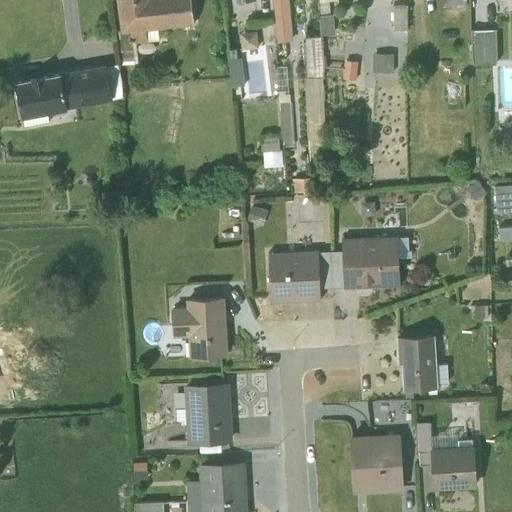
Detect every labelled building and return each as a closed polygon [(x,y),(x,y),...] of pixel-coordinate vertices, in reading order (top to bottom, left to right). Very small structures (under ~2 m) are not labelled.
[(136,44),(158,41),(158,28),(193,25),(190,0),(115,0),(119,31),(118,32),(121,66),(138,65),(136,44)] [(273,8),(277,42),(292,39),(287,0),(272,0),(273,8)] [(316,0),(318,36),(334,35),(332,15),(329,15),(328,1),(336,0),(335,0),(316,0)] [(392,5),(392,30),(406,30),(406,5),(392,5)] [(496,26),(472,27),(473,63),(497,62),(496,26)] [(231,51),(233,88),(267,86),(266,77),(248,78),(247,61),(263,60),(261,28),(241,29),(242,50),(231,51)] [(324,150),(318,36),(304,37),(304,41),(301,43),(306,151),(324,150)] [(22,118),(24,126),(48,122),(47,113),(82,105),(83,106),(122,97),(117,63),(14,81),(20,118),(22,118)] [(285,67),(276,67),(282,147),(291,146),(289,95),(287,94),(285,67)] [(276,136),(259,137),(260,151),(262,151),(264,168),(281,166),(280,150),(278,150),(276,136)] [(315,176),(291,179),(293,191),(316,189),(315,176)] [(496,212),(511,211),(511,181),(495,182),(496,212)] [(267,210),(251,205),(246,220),(262,225),(267,210)] [(511,223),(500,224),(501,236),(511,236),(511,223)] [(410,249),(407,249),(407,235),(340,238),(341,250),(330,250),(331,286),(342,286),(342,287),(399,285),(398,257),(410,257),(410,249)] [(268,252),(270,301),(319,299),(319,287),(331,286),(330,250),(318,251),(318,249),(268,252)] [(189,356),(227,354),(224,296),(185,298),(185,305),(170,307),(172,335),(187,335),(189,356)] [(474,305),(474,319),(487,319),(487,305),(474,305)] [(394,336),(395,363),(400,363),(402,389),(437,386),(437,383),(447,382),(446,363),(435,363),(434,334),(394,336)] [(228,381),(183,383),(184,408),(175,408),(176,419),(180,419),(180,423),(185,423),(186,444),(198,443),(199,452),(221,451),(220,441),(232,441),(228,381)] [(433,485),(474,483),(471,438),(457,438),(457,433),(430,434),(429,421),(416,422),(419,464),(431,464),(433,485)] [(350,438),(353,490),(401,487),(398,435),(350,438)] [(185,480),(187,511),(246,511),(244,461),(197,463),(198,479),(185,480)] [(133,479),(146,479),(146,462),(133,463),(133,479)] [(132,511),(162,511),(162,502),(133,502),(132,511)]
